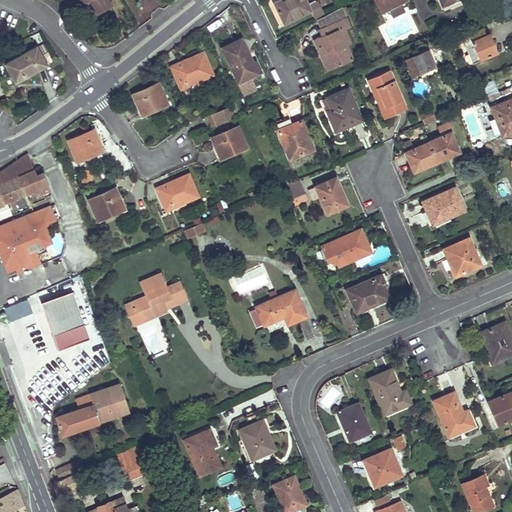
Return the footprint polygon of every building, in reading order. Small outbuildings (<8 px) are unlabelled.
[(109,0),(79,0),(82,4),(84,3),(88,0),(96,15),(112,5),(109,0)] [(88,0),(84,3),(93,17),(96,15),(88,0)] [(309,4),(307,0),(281,0),(275,3),(285,23),(312,10),(309,4)] [(325,15),(317,0),(316,0),(309,4),(312,10),(317,19),(325,15)] [(408,1),(407,0),(374,0),(382,14),(408,1)] [(346,17),(341,7),(325,15),(317,19),(322,28),(346,17)] [(350,24),(346,17),(322,28),(325,35),(314,40),(321,56),(325,54),(332,69),(354,60),(348,45),(351,43),(344,27),(350,24)] [(486,36),(483,28),(470,34),(481,59),(481,60),(496,53),(489,35),(486,36)] [(481,59),(470,34),(462,38),(473,62),(481,59)] [(253,62),(242,39),(222,48),(236,75),(241,73),(245,79),(261,72),(256,61),(253,62)] [(37,46),(5,63),(16,82),(48,65),(37,46)] [(436,67),(429,51),(414,57),(421,73),(436,67)] [(214,75),(205,52),(172,66),(181,86),(199,78),(200,80),(214,75)] [(332,69),(325,54),(321,56),(328,71),(332,69)] [(407,108),(390,70),(368,79),(378,100),(383,98),(391,116),(407,108)] [(245,79),(241,73),(236,75),(239,82),(245,79)] [(200,80),(199,78),(181,86),(182,89),(200,80)] [(168,103),(159,83),(133,94),(142,115),(168,103)] [(363,120),(348,88),(327,97),(332,110),(327,112),(336,131),(363,120)] [(391,116),(383,98),(378,100),(385,118),(391,116)] [(511,98),(490,107),(495,119),(502,136),(511,131),(511,98)] [(424,123),(436,118),(432,108),(420,113),(424,123)] [(234,119),(230,109),(213,115),(218,126),(234,119)] [(502,136),(495,119),(489,121),(496,138),(502,136)] [(314,150),(302,120),(278,129),(290,159),(314,150)] [(455,131),(451,121),(437,127),(441,136),(428,142),(437,161),(446,157),(445,154),(458,148),(451,132),(455,131)] [(248,147),(239,126),(212,138),(221,159),(248,147)] [(103,150),(94,129),(69,140),(77,161),(103,150)] [(437,161),(428,142),(405,152),(412,168),(425,163),(426,166),(437,161)] [(459,151),(458,148),(445,154),(446,157),(459,151)] [(28,154),(0,173),(0,186),(20,177),(27,194),(34,191),(42,188),(37,176),(28,154)] [(426,166),(425,163),(412,168),(414,172),(426,166)] [(43,173),(37,176),(42,188),(48,186),(43,173)] [(199,195),(189,173),(157,187),(166,209),(172,206),(173,208),(186,203),(184,201),(199,195)] [(0,205),(27,194),(20,177),(0,186),(0,205)] [(347,204),(335,177),(315,186),(328,213),(347,204)] [(306,194),(300,179),(285,185),(292,200),(295,199),(306,194)] [(312,199),(318,196),(314,185),(308,188),(312,199)] [(42,188),(34,191),(36,197),(51,191),(48,186),(42,188)] [(124,210),(116,188),(90,200),(99,221),(124,210)] [(465,211),(455,188),(423,202),(432,221),(449,214),(450,217),(465,211)] [(308,199),(306,194),(295,199),(298,204),(308,199)] [(50,206),(8,223),(27,267),(30,268),(37,265),(31,251),(36,249),(53,243),(45,224),(56,220),(50,206)] [(450,217),(449,214),(432,221),(433,225),(450,217)] [(205,230),(202,222),(185,230),(188,238),(205,230)] [(8,223),(0,226),(0,252),(8,271),(16,268),(17,273),(23,271),(22,266),(27,267),(8,223)] [(371,251),(361,228),(322,245),(329,260),(335,258),(337,262),(352,256),(354,259),(371,251)] [(481,265),(469,238),(445,249),(449,260),(452,259),(459,275),(481,265)] [(31,251),(37,265),(42,263),(36,249),(31,251)] [(354,259),(352,256),(337,262),(339,265),(354,259)] [(459,275),(452,259),(449,260),(456,276),(459,275)] [(166,287),(161,274),(142,282),(148,296),(126,305),(130,315),(136,312),(139,318),(154,311),(156,315),(166,311),(164,306),(169,304),(170,306),(187,299),(180,282),(166,287)] [(386,285),(382,275),(347,289),(355,308),(371,301),(373,305),(390,298),(384,285),(386,285)] [(306,315),(295,290),(256,307),(265,324),(286,316),(289,323),(306,315)] [(89,338),(72,291),(50,299),(67,346),(89,338)] [(67,346),(50,299),(29,307),(31,314),(38,315),(46,314),(52,331),(59,348),(59,349),(67,346)] [(373,305),(371,301),(355,308),(357,312),(373,305)] [(255,307),(249,309),(255,324),(260,322),(255,307)] [(156,315),(154,311),(139,318),(136,312),(130,315),(135,325),(156,315)] [(511,353),(511,337),(505,322),(480,333),(493,362),(502,358),(511,353)] [(505,364),(502,358),(493,362),(496,369),(505,364)] [(401,392),(390,369),(370,378),(382,405),(386,403),(390,410),(410,402),(405,390),(401,392)] [(130,411),(120,383),(90,394),(100,422),(130,411)] [(511,418),(511,391),(495,399),(500,410),(494,413),(499,424),(511,418)] [(464,412),(455,392),(434,400),(450,435),(475,425),(470,413),(465,415),(464,412)] [(100,422),(90,394),(76,399),(79,408),(57,416),(62,434),(100,422)] [(500,410),(495,399),(489,401),(494,413),(500,410)] [(371,432),(359,403),(338,412),(351,440),(371,432)] [(267,429),(263,420),(240,429),(253,459),(271,451),(262,431),(267,429)] [(275,449),(267,429),(262,431),(271,451),(275,449)] [(214,440),(209,430),(184,441),(199,476),(220,467),(210,443),(214,440)] [(407,445),(402,435),(394,439),(399,449),(407,445)] [(148,450),(145,443),(117,455),(127,480),(149,471),(142,452),(148,450)] [(401,473),(391,448),(367,458),(371,468),(368,469),(375,484),(401,473)] [(75,472),(71,464),(56,471),(59,479),(75,472)] [(78,486),(73,474),(53,483),(58,495),(78,486)] [(487,484),(483,475),(463,483),(475,511),(476,511),(493,505),(485,486),(487,484)] [(288,511),(306,503),(295,476),(273,484),(284,511),(288,511)] [(27,511),(19,490),(0,500),(0,511),(27,511)] [(127,511),(122,498),(89,511),(127,511)] [(404,511),(400,501),(376,511),(375,511),(404,511)]
